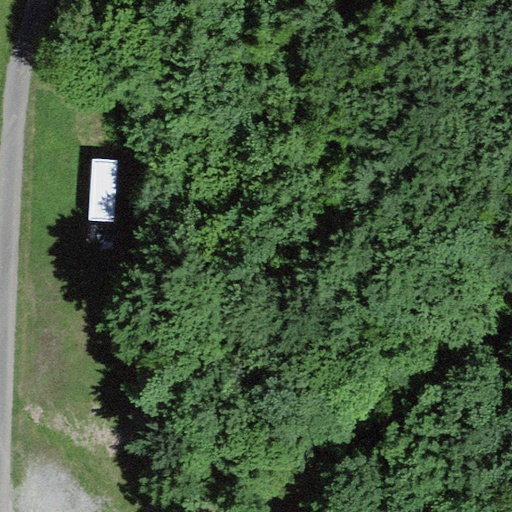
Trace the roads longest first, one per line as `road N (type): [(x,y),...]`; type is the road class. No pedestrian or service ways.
road 1 (track): [(0,464),(38,91),(74,0)]
road 2 (track): [(259,511),(332,430),(511,321)]
